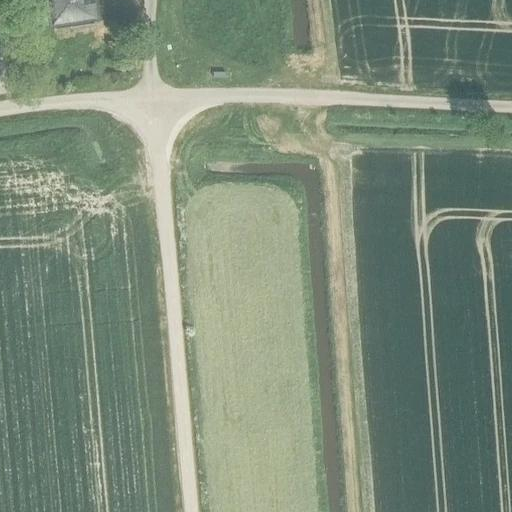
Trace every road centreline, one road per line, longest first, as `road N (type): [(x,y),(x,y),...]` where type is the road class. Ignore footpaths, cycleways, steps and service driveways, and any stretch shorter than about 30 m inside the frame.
road 1 (unclassified): [(188,511),(151,98)]
road 2 (unclassified): [(511,108),(151,98)]
road 3 (unclassified): [(151,98),(0,113)]
